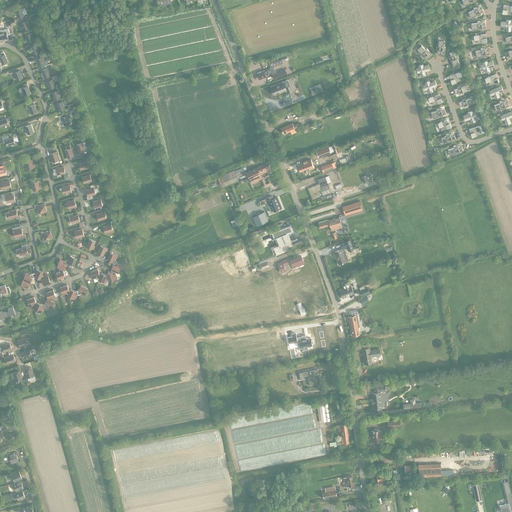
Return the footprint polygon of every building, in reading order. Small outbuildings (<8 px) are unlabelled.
[(19,8),(16,10),(18,17),(24,15),(24,14),(27,13),(25,10),(22,11),(22,9),(23,8),(21,4),(18,5),(19,8)] [(511,6),(504,5),(503,8),(506,8),(506,10),(503,9),(502,13),(511,15),(511,11),(511,10),(511,6)] [(477,15),(477,16),(479,15),(478,13),(483,11),(482,8),(480,9),(479,7),(477,8),(477,7),(473,8),(474,10),(469,12),(471,17),(477,15)] [(20,22),(23,30),(29,28),(26,20),(20,22)] [(506,22),(501,22),(501,26),(506,26),(506,28),(504,28),(504,30),(510,30),(510,26),(511,26),(511,22),(510,22),(510,20),(506,20),(506,22)] [(477,23),(471,24),(472,29),(478,29),(478,27),(480,27),(481,28),(482,28),(485,27),(485,24),(483,25),(483,22),(481,23),(481,21),(477,21),(477,23)] [(8,28),(0,30),(0,39),(3,38),(4,41),(8,40),(7,37),(7,34),(10,33),(8,28)] [(25,34),(28,42),(34,40),(31,32),(25,34)] [(477,43),(486,42),(486,38),(483,39),(483,37),(485,37),(485,34),(474,36),(474,40),(477,39),(477,43)] [(437,54),(440,54),(440,52),(442,53),(443,51),(444,51),(445,47),(443,47),(444,45),(443,45),(443,41),(439,41),(438,46),(437,46),(436,48),(438,49),(437,54)] [(31,46),(34,54),(39,52),(36,44),(31,46)] [(423,55),(427,59),(429,57),(428,56),(429,55),(428,53),(429,52),(427,50),(426,50),(421,46),(417,49),(422,54),(421,55),(422,57),(423,55)] [(481,50),(475,52),(477,57),(480,56),(480,58),(485,56),(484,55),(489,53),(488,51),(487,51),(486,49),(484,50),(484,48),(481,49),(481,50)] [(452,60),(454,66),(459,64),(457,58),(458,58),(457,55),(455,55),(455,53),(453,54),(452,52),(450,53),(451,58),(450,59),(450,61),(452,60)] [(39,58),(36,59),(39,66),(45,64),(45,65),(48,64),(47,59),(45,60),(43,55),(38,57),(39,58)] [(486,72),(489,71),(492,70),(491,68),(489,69),(488,67),(493,65),(492,62),(487,63),(486,61),(483,63),(483,64),(481,65),(482,69),(485,68),(486,72)] [(421,76),(427,74),(427,72),(424,73),(424,71),(429,69),(428,66),(423,67),(422,65),(419,66),(419,68),(417,68),(417,72),(420,72),(421,76)] [(264,70),(257,73),(259,78),(259,79),(266,76),(266,75),(272,73),(274,78),(286,73),(285,69),(276,72),(273,66),(270,68),(267,70),(264,71),(264,70)] [(41,70),(44,78),(50,76),(47,68),(41,70)] [(11,72),(11,74),(14,73),(17,80),(22,78),(19,70),(14,72),(14,71),(11,72)] [(461,76),(460,72),(449,76),(450,78),(453,77),(453,79),(451,80),(452,84),(460,81),(459,77),(461,76)] [(490,85),(498,82),(497,78),(495,79),(494,78),(497,77),(496,75),(485,79),(486,82),(489,81),(490,85)] [(47,80),(50,88),(55,86),(52,78),(47,80)] [(427,88),(429,92),(435,90),(434,88),(431,89),(431,87),(436,85),(435,81),(430,83),(429,81),(425,83),(426,85),(423,86),(425,89),(427,88)] [(24,87),(22,87),(25,95),(30,93),(26,83),(23,84),(24,87)] [(283,83),(272,87),(275,95),(282,92),(286,102),(291,100),(289,93),(290,93),(288,87),(285,88),(283,83)] [(460,94),(460,95),(463,94),(463,93),(469,91),(467,85),(461,88),(460,86),(458,87),(459,89),(454,90),(455,93),(457,92),(458,94),(460,94)] [(501,87),(490,91),(491,95),(494,94),(495,98),(499,96),(501,95),(500,93),(498,94),(497,92),(502,90),(501,87)] [(52,91),(54,100),(60,98),(57,90),(52,91)] [(433,105),(442,102),(441,98),(438,99),(437,97),(440,97),(439,94),(428,98),(430,102),(432,101),(433,105)] [(464,106),(465,108),(468,107),(467,105),(469,105),(469,104),(472,103),(471,98),(465,100),(465,99),(463,100),(464,101),(459,103),(460,106),(461,105),(462,107),(464,106)] [(56,103),(59,111),(65,109),(62,101),(56,103)] [(494,105),(496,110),(502,108),(502,110),(505,109),(504,107),(508,105),(507,103),(506,103),(505,101),(503,102),(503,101),(500,102),(500,103),(494,105)] [(25,106),(26,108),(29,107),(31,114),(37,112),(34,104),(29,105),(28,105),(25,106)] [(308,116),(317,113),(315,108),(306,111),(297,114),(299,119),(308,116)] [(439,117),(441,116),(441,114),(445,113),(445,110),(443,111),(442,109),(440,110),(440,108),(436,109),(437,111),(431,113),(433,118),(439,116),(439,117)] [(468,121),(469,123),(475,121),(474,117),(476,116),(475,112),(472,113),(471,111),(468,112),(469,114),(464,116),(465,120),(470,118),(471,120),(468,121)] [(509,117),(511,116),(511,111),(511,112),(501,116),(502,120),(504,119),(506,124),(510,123),(510,121),(511,120),(511,119),(511,118),(510,119),(509,117)] [(61,117),(64,125),(70,123),(68,116),(70,115),(69,112),(64,113),(65,116),(61,117)] [(7,121),(9,121),(8,117),(0,119),(0,126),(8,124),(7,121)] [(442,130),(451,127),(450,123),(446,125),(445,123),(448,122),(447,120),(438,123),(440,130),(441,129),(442,130)] [(286,131),(286,133),(290,131),(291,134),(296,132),(292,123),(281,127),(283,133),(286,131)] [(22,127),(22,128),(25,127),(28,134),(33,132),(30,124),(25,126),(25,125),(21,126),(22,127)] [(480,134),(479,130),(482,129),(480,126),(469,130),(470,132),(473,131),(473,132),(471,133),(472,137),(480,134)] [(448,141),(449,142),(451,142),(450,140),(455,138),(454,135),(452,136),(452,134),(450,135),(449,133),(446,134),(446,136),(444,136),(445,137),(441,138),(443,143),(448,141)] [(2,141),(3,143),(5,142),(7,146),(15,143),(13,137),(2,141)] [(76,145),(78,150),(77,150),(78,153),(79,152),(85,150),(82,143),(76,145)] [(456,154),(459,153),(458,152),(463,150),(461,147),(460,148),(459,146),(457,146),(457,145),(453,146),(454,147),(448,150),(450,155),(456,153),(456,154)] [(73,155),(72,150),(73,150),(72,147),(71,148),(65,150),(67,157),(73,155)] [(328,147),(316,151),(318,157),(331,152),(328,147)] [(52,159),(50,159),(51,162),(53,161),(58,159),(56,152),(50,154),(52,159)] [(25,161),(27,169),(33,167),(35,167),(34,164),(32,164),(31,159),(25,161)] [(303,163),(298,165),(301,171),(306,169),(306,170),(314,168),(311,159),(303,162),(303,163)] [(79,163),(81,169),(88,167),(87,161),(86,160),(83,161),(84,162),(79,163)] [(268,161),(247,172),(252,183),(263,178),(261,174),(270,170),(269,167),(270,166),(268,161)] [(329,163),(321,166),(323,172),(336,167),(334,161),(329,163)] [(55,167),(56,168),(57,174),(65,173),(64,167),(59,168),(58,166),(55,167)] [(235,170),(220,176),(223,182),(237,176),(235,170)] [(82,177),(84,183),(92,181),(90,175),(89,173),(86,174),(87,176),(82,177)] [(317,179),(320,185),(327,182),(325,176),(317,179)] [(1,181),(1,183),(3,188),(11,187),(9,180),(4,182),(4,180),(1,181)] [(31,182),(33,190),(41,188),(40,186),(39,186),(37,181),(31,182)] [(309,190),(313,198),(320,195),(318,190),(321,189),(318,183),(311,186),(312,188),(309,190)] [(320,187),(323,194),(331,191),(328,183),(320,187)] [(88,196),(86,196),(87,199),(92,198),(91,195),(96,194),(94,188),(93,186),(93,184),(90,185),(90,187),(91,188),(86,190),(88,196)] [(62,187),(63,193),(71,191),(70,185),(65,186),(64,185),(61,186),(62,187)] [(6,196),(5,196),(7,202),(15,200),(13,194),(8,195),(8,194),(5,195),(6,196)] [(266,197),(269,205),(272,204),(274,210),(282,207),(278,196),(274,198),(272,195),(266,197)] [(93,202),(94,208),(102,205),(101,200),(100,200),(100,198),(97,199),(98,200),(93,202)] [(66,201),(67,203),(66,203),(68,208),(76,206),(74,200),(69,201),(69,200),(66,201)] [(360,200),(342,206),(344,213),(362,208),(360,200)] [(34,205),(35,208),(38,207),(38,210),(37,211),(38,215),(43,213),(43,212),(46,211),(44,204),(37,206),(37,204),(34,205)] [(7,211),(9,218),(16,216),(16,219),(20,218),(20,215),(17,216),(16,209),(7,211)] [(101,213),(96,214),(98,220),(106,218),(104,212),(104,210),(101,211),(101,213)] [(255,215),(251,216),(255,225),(259,224),(267,220),(264,211),(255,215)] [(70,217),(72,223),(79,221),(78,215),(73,216),(72,215),(70,216),(70,217)] [(339,216),(318,222),(320,227),(330,224),(331,230),(342,227),(339,216)] [(103,226),(105,232),(113,230),(111,224),(110,224),(110,223),(108,224),(108,225),(103,226)] [(280,230),(274,233),(276,238),(277,238),(281,246),(278,247),(280,252),(287,249),(286,246),(290,244),(289,242),(291,241),(288,234),(291,232),(292,232),(290,227),(289,227),(281,231),(280,230)] [(12,230),(14,237),(22,235),(23,238),(26,237),(25,234),(23,234),(21,228),(12,230)] [(74,230),(74,232),(76,238),(84,235),(82,229),(77,231),(77,229),(74,230)] [(43,238),(44,242),(49,240),(48,239),(52,238),(50,231),(43,233),(43,231),(41,232),(41,235),(43,234),(44,237),(43,238)] [(86,246),(92,248),(93,249),(94,246),(93,246),(95,241),(89,239),(86,246)] [(353,249),(350,240),(340,243),(342,248),(346,246),(348,251),(353,249)] [(97,253),(103,255),(105,251),(106,251),(107,248),(106,248),(100,245),(97,253)] [(18,249),(19,255),(27,253),(27,256),(30,256),(30,252),(28,253),(26,247),(18,249)] [(344,248),(334,251),(339,264),(346,261),(348,260),(346,253),(344,248)] [(112,261),(112,263),(116,261),(115,259),(117,255),(110,252),(107,259),(112,261)] [(68,259),(66,260),(67,264),(69,263),(73,265),(77,258),(70,255),(68,259)] [(282,261),(283,262),(284,266),(290,264),(289,263),(291,262),(293,268),(304,263),(301,255),(293,258),(292,256),(282,261)] [(57,266),(60,268),(64,269),(66,264),(67,264),(66,260),(63,261),(60,259),(57,266)] [(112,270),(116,271),(118,272),(121,265),(117,264),(116,261),(112,263),(113,265),(111,269),(112,270)] [(64,269),(60,268),(59,270),(55,271),(58,278),(65,275),(63,271),(64,269)] [(34,273),(32,273),(34,277),(35,277),(40,279),(41,275),(43,272),(36,269),(34,273)] [(97,277),(99,278),(101,274),(99,274),(98,269),(91,271),(93,278),(97,277)] [(107,274),(109,278),(110,280),(117,277),(115,273),(116,271),(112,270),(112,271),(107,273),(107,274)] [(26,272),(23,279),(30,282),(32,278),(34,277),(32,273),(30,274),(26,272)] [(101,274),(99,278),(98,280),(105,283),(107,279),(109,278),(107,274),(106,275),(101,273),(101,274)] [(43,276),(41,275),(40,279),(41,279),(43,284),(50,281),(47,274),(43,276)] [(30,282),(23,279),(20,286),(24,288),(25,290),(28,289),(28,287),(30,282)] [(344,288),(340,290),(342,297),(353,292),(351,285),(349,286),(347,281),(342,283),(344,288)] [(0,286),(0,287),(2,293),(7,291),(8,293),(11,292),(8,286),(6,287),(5,285),(0,286)] [(66,293),(68,294),(70,290),(69,290),(67,285),(60,287),(63,294),(66,293)] [(78,290),(77,291),(78,294),(80,294),(84,295),(87,289),(81,285),(78,290)] [(70,290),(68,294),(68,296),(74,299),(76,295),(78,294),(77,291),(75,291),(71,289),(70,290)] [(48,297),(47,299),(51,300),(52,298),(56,297),(53,290),(46,292),(48,297)] [(367,295),(359,300),(361,304),(369,300),(367,295)] [(34,305),(36,306),(37,302),(36,302),(34,297),(27,300),(30,307),(34,305)] [(45,303),(43,304),(45,308),(47,307),(51,309),(54,302),(51,300),(47,299),(45,303)] [(37,302),(36,306),(34,309),(41,312),(43,308),(45,308),(43,304),(42,304),(37,302)] [(8,309),(10,315),(15,313),(16,315),(19,314),(16,308),(14,309),(13,307),(8,309)] [(350,316),(348,316),(350,325),(351,325),(353,335),(359,334),(358,326),(359,326),(356,309),(350,311),(350,316)] [(292,336),(287,337),(288,343),(289,343),(297,341),(298,346),(299,346),(300,351),(302,351),(303,351),(303,350),(308,349),(307,346),(312,345),(311,337),(306,338),(305,334),(301,335),(302,336),(297,337),(296,333),(291,334),(292,336)] [(17,341),(19,347),(27,344),(26,338),(17,341)] [(1,346),(3,352),(11,349),(9,343),(1,346)] [(362,349),(364,363),(372,362),(371,355),(376,354),(376,355),(380,354),(379,348),(370,350),(369,347),(362,349)] [(21,352),(23,358),(31,356),(29,350),(21,352)] [(4,358),(6,363),(15,361),(13,355),(4,358)] [(31,367),(25,369),(28,378),(28,380),(29,380),(34,378),(33,376),(31,367)] [(308,377),(310,385),(316,384),(315,376),(314,376),(313,374),(318,373),(317,369),(299,372),(300,377),(308,375),(308,377)] [(13,373),(16,381),(22,379),(19,371),(13,373)] [(376,385),(377,390),(374,390),(375,392),(371,392),(372,398),(372,402),(373,408),(375,408),(375,412),(381,411),(381,407),(382,407),(381,403),(383,402),(382,391),(381,390),(386,390),(385,384),(376,385)] [(410,403),(405,404),(406,409),(411,408),(416,408),(421,407),(420,402),(415,403),(414,399),(410,399),(410,403)] [(317,405),(319,422),(330,420),(330,421),(334,421),(333,412),(332,412),(331,410),(330,410),(330,412),(329,412),(328,403),(317,405)] [(340,431),(341,437),(348,436),(346,423),(338,424),(339,431),(340,431)] [(371,431),(372,442),(375,442),(375,443),(379,443),(379,442),(381,441),(380,430),(378,430),(378,428),(373,429),(374,431),(371,431)] [(7,456),(7,457),(8,459),(10,458),(11,463),(18,460),(15,453),(7,456)] [(440,463),(418,464),(419,478),(441,476),(440,463)] [(22,478),(19,471),(9,475),(11,479),(13,478),(14,481),(22,478)] [(377,474),(378,480),(379,485),(384,484),(383,480),(386,479),(386,477),(390,476),(389,472),(385,473),(377,474)] [(354,485),(352,476),(343,478),(344,483),(343,483),(344,488),(349,486),(354,485)] [(18,490),(23,488),(21,481),(11,485),(13,488),(15,488),(16,491),(18,490)] [(508,481),(503,482),(508,504),(511,502),(510,493),(511,493),(508,481)] [(478,483),(472,484),(475,500),(481,499),(478,483)] [(322,492),(324,498),(337,496),(334,485),(325,487),(325,491),(322,492)] [(13,494),(14,497),(16,496),(18,500),(25,497),(22,490),(13,494)] [(500,509),(496,510),(496,511),(510,511),(508,503),(499,505),(499,506),(500,509)]
